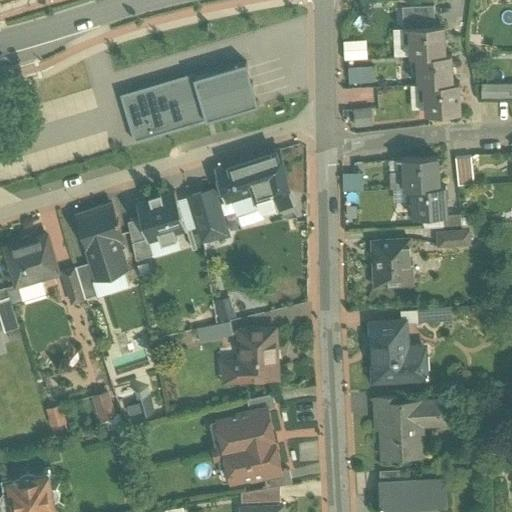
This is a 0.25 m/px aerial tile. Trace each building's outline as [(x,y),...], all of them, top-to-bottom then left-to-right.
[(434,5),(402,7),(403,28),(435,26),(434,5)] [(403,28),(403,29),(410,28),(411,56),(411,57),(417,56),(446,55),(446,54),(445,54),(444,26),(445,26),(435,26),(403,28)] [(368,39),(344,39),(345,58),(368,58),(368,39)] [(446,55),(417,56),(417,57),(419,84),(418,84),(418,85),(424,85),(454,83),(454,82),(453,82),(451,55),(452,55),(446,55)] [(242,60),(119,96),(134,146),(257,111),(242,60)] [(374,81),(373,64),(349,65),(349,82),(374,81)] [(511,82),(483,82),(482,96),(511,96),(511,82)] [(454,83),(424,85),(424,86),(425,86),(426,113),(426,114),(461,112),(459,84),(460,84),(460,83),(454,83)] [(373,106),(354,107),(355,125),(374,124),(373,106)] [(264,153),(217,169),(227,201),(255,192),(261,209),(278,203),(280,209),(293,205),(280,149),(265,154),(264,153)] [(458,184),(474,183),(472,155),(456,156),(458,184)] [(439,157),(397,159),(398,160),(404,160),(405,171),(405,188),(411,188),(441,186),(441,185),(440,185),(438,158),(439,158),(439,157)] [(344,190),(363,189),(362,171),(343,172),(344,190)] [(405,171),(391,172),(392,189),(405,188),(405,171)] [(441,186),(411,188),(413,217),(448,215),(448,214),(446,187),(447,187),(447,186),(441,186)] [(214,188),(190,196),(203,240),(229,234),(214,188)] [(137,202),(149,241),(187,229),(174,190),(137,202)] [(113,204),(98,208),(98,207),(82,213),(82,214),(77,215),(88,249),(89,249),(98,279),(127,270),(117,239),(123,237),(118,221),(119,221),(119,219),(118,219),(113,204)] [(303,216),(289,215),(288,230),(303,230),(303,216)] [(141,218),(129,223),(137,259),(153,254),(141,218)] [(470,231),(438,233),(438,247),(470,245),(470,231)] [(48,235),(32,239),(33,242),(8,249),(7,247),(6,247),(10,261),(9,261),(11,269),(12,269),(17,284),(8,287),(13,304),(25,300),(20,284),(59,273),(48,235)] [(410,239),(373,241),(375,286),(383,285),(383,286),(384,286),(384,285),(412,283),(410,239)] [(88,263),(76,267),(85,299),(98,295),(88,263)] [(75,267),(63,271),(72,303),(85,299),(75,267)] [(9,297),(0,299),(0,313),(5,331),(19,327),(9,297)] [(451,307),(417,309),(418,323),(452,321),(451,307)] [(231,321),(198,328),(201,342),(234,334),(231,321)] [(406,321),(371,323),(374,381),(380,380),(380,382),(394,381),(394,380),(427,378),(425,357),(407,358),(406,321)] [(164,322),(154,325),(156,335),(166,333),(164,322)] [(276,329),(240,330),(242,361),(234,361),(235,381),(259,380),(259,381),(273,380),(272,379),(278,378),(278,361),(279,361),(278,344),(277,344),(276,329)] [(92,393),(99,417),(116,413),(109,388),(92,393)] [(130,412),(151,412),(151,390),(130,389),(130,412)] [(273,394),(247,399),(250,411),(268,407),(268,409),(276,407),(273,394)] [(397,397),(375,398),(376,412),(381,412),(383,458),(423,456),(422,422),(440,421),(439,410),(452,410),(451,399),(397,402),(397,397)] [(48,407),(51,424),(66,421),(62,404),(48,407)] [(250,411),(240,413),(240,415),(218,420),(224,445),(214,447),(217,459),(227,457),(232,482),(254,477),(255,478),(265,476),(282,472),(282,471),(276,446),(278,445),(275,433),(273,434),(268,409),(268,407),(250,411)] [(57,511),(49,469),(2,477),(8,511),(57,511)] [(282,472),(265,476),(267,488),(281,486),(293,483),(290,469),(282,471),(282,472)] [(416,480),(379,482),(381,511),(397,510),(396,511),(440,511),(440,506),(448,506),(447,478),(445,478),(446,483),(416,485),(416,480)] [(267,488),(241,492),(242,503),(281,501),(281,486),(267,488)]
